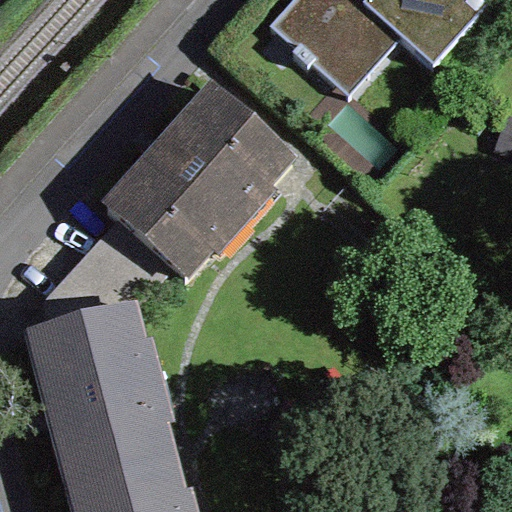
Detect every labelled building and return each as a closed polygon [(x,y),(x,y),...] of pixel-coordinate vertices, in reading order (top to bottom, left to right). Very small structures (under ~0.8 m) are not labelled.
[(298,0),(271,31),(297,55),(293,59),(308,72),(312,68),(333,87),(386,29),(434,72),(479,21),(468,11),(477,0),(298,0)] [(144,175),(108,215),(122,228),(49,309),(56,335),(132,315),(171,272),(185,285),(213,255),(213,254),(210,251),(262,194),(265,197),(293,166),(214,96),(144,175)] [(499,152),(511,156),(511,124),(510,123),(499,152)] [(43,389),(71,495),(173,469),(162,430),(159,431),(139,357),(143,356),(132,315),(56,335),(31,342),(43,389)] [(179,511),(179,508),(183,507),(173,469),(71,495),(75,511),(179,511)]
